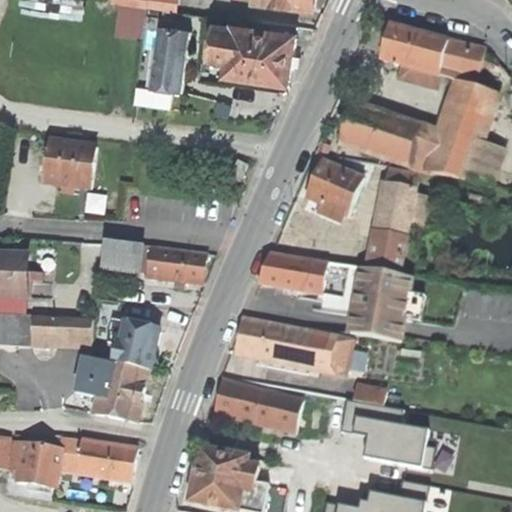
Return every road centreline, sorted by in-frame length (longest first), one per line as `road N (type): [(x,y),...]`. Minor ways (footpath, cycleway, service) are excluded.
road 1 (secondary): [(357,0),(213,321),(149,511)]
road 2 (unknown): [(296,136),(0,98)]
road 3 (unknown): [(173,436),(0,423)]
